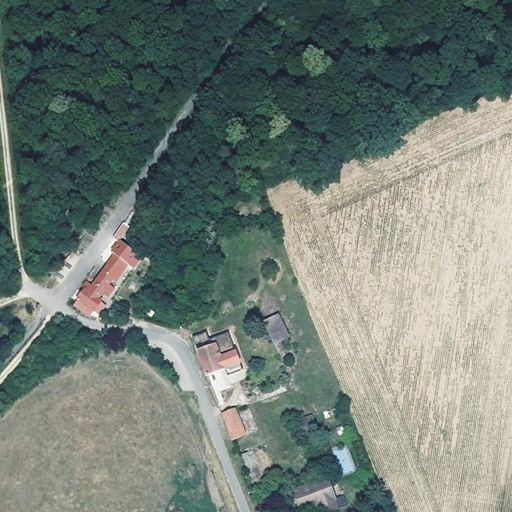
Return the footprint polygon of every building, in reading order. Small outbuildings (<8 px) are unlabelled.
[(124,223),(113,238),(118,242),(129,227),(124,223)] [(126,262),(117,255),(107,268),(116,275),(126,262)] [(79,300),(89,308),(99,315),(106,305),(97,299),(104,290),(111,295),(118,285),(112,281),(116,275),(107,268),(89,292),(86,290),(79,300)] [(75,306),(87,312),(89,308),(79,300),(75,306)] [(280,313),(263,319),(272,344),(289,338),(280,313)] [(198,353),(205,370),(224,362),(239,356),(229,332),(210,340),(207,332),(193,338),(196,346),(202,343),(205,350),(198,353)] [(239,356),(224,362),(226,369),(241,363),(239,356)] [(243,437),(233,410),(223,414),(234,441),(243,437)] [(318,431),(312,414),(297,419),(302,436),(318,431)] [(346,443),(330,448),(339,476),(355,471),(346,443)] [(255,450),(244,452),(248,479),(259,477),(255,450)] [(301,511),(324,501),(328,511),(337,511),(340,511),(327,477),(317,482),(293,492),(301,511)] [(324,511),(328,511),(324,501),(301,511),(306,511),(322,506),(324,511)]
